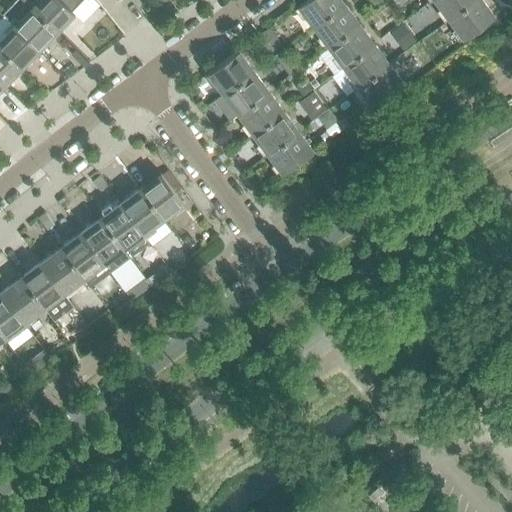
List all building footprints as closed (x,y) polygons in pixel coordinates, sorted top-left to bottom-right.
[(74,13),(71,10),(62,1),(60,0),(38,0),(31,8),(56,32),(74,13)] [(71,10),(80,0),(62,0),(62,1),(71,10)] [(313,26),(344,3),(341,0),(304,0),(297,5),(313,26)] [(434,0),(448,18),(472,0),(434,0)] [(463,39),(494,16),(482,0),(472,0),(448,18),(463,39)] [(511,1),(511,0),(493,0),(502,13),(503,14),(511,7),(511,1)] [(327,46),(359,22),(344,3),(313,26),(327,46)] [(56,32),(31,8),(14,26),(39,50),(56,32)] [(343,66),(374,43),(359,22),(327,46),(343,66)] [(39,50),(14,26),(0,39),(0,47),(21,68),(39,50)] [(281,45),(268,28),(257,36),(270,53),(281,45)] [(409,33),(401,39),(407,48),(415,41),(409,33)] [(357,86),(388,62),(374,43),(343,66),(357,86)] [(21,68),(0,47),(0,81),(4,86),(21,68)] [(298,67),(283,48),(274,55),(288,75),(298,67)] [(222,93),(254,70),(238,49),(207,73),(222,93)] [(373,106),(404,83),(388,62),(357,86),(373,106)] [(237,113),(268,90),(254,70),(222,93),(237,113)] [(306,87),(301,82),(296,86),(301,92),(306,87)] [(252,133),(283,110),(268,90),(237,113),(252,133)] [(326,108),(320,101),(313,107),(319,114),(326,108)] [(267,153),(298,130),(283,110),(252,133),(267,153)] [(336,120),(329,111),(321,117),(328,126),(336,120)] [(282,174),(313,151),(298,130),(267,153),(282,174)] [(184,203),(175,192),(181,187),(168,169),(162,174),(161,172),(140,187),(164,218),(184,203)] [(164,218),(140,187),(121,202),(144,233),(145,232),(151,240),(167,228),(162,220),(164,218)] [(144,233),(121,202),(100,217),(124,248),(144,233)] [(124,248),(100,217),(81,232),(104,263),(124,248)] [(104,263),(81,232),(61,246),(84,278),(104,263)] [(84,278),(61,246),(41,261),(65,292),(84,278)] [(65,292),(41,261),(21,276),(44,307),(65,292)] [(173,271),(170,267),(166,263),(145,278),(151,286),(152,288),(173,271)] [(44,307),(21,276),(1,291),(25,322),(44,307)] [(139,297),(135,292),(133,289),(126,293),(132,302),(139,297)] [(25,322),(1,291),(0,291),(0,331),(4,337),(25,322)] [(394,481),(384,490),(399,508),(410,498),(394,481)]
